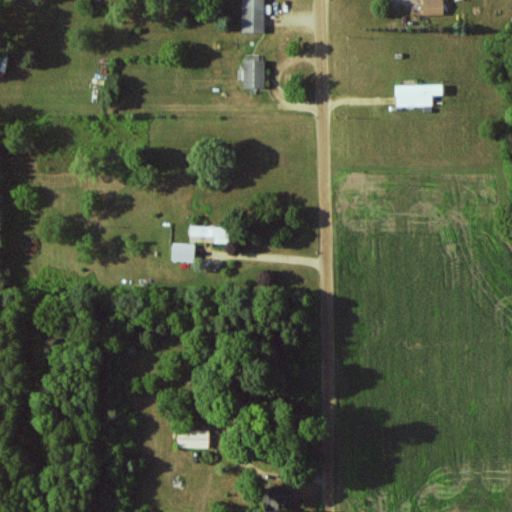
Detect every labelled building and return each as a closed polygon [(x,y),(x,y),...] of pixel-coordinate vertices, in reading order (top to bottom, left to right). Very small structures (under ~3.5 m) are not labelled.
[(267,0),(244,0),(244,32),(266,32),(267,0)] [(423,0),(424,15),(445,14),(445,0),(423,0)] [(268,88),(269,60),(247,59),(246,88),(268,88)] [(398,85),(398,107),(434,106),(434,95),(446,95),(446,83),(398,85)] [(192,236),(217,237),(217,243),(233,244),(234,227),(192,226),(192,236)] [(197,244),(173,243),(173,261),(197,261),(197,244)] [(212,430),(180,429),(179,447),(211,448),(212,430)]
